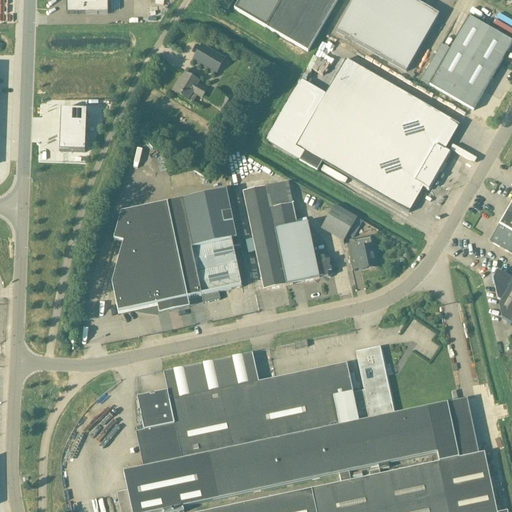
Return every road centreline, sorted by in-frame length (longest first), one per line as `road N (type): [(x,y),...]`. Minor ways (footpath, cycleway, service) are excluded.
road 1 (unclassified): [(88,367),(390,298),(428,262),(511,118)]
road 2 (unclassified): [(47,365),(93,179),(121,112),(189,0)]
road 3 (unclassified): [(21,206),(29,0)]
road 4 (unclassified): [(21,206),(15,363)]
road 5 (unclassified): [(42,511),(42,454),(54,416),(88,367)]
road 6 (unclassified): [(17,511),(15,363)]
